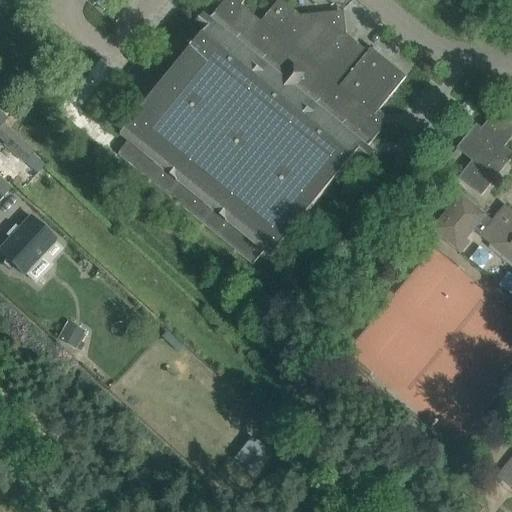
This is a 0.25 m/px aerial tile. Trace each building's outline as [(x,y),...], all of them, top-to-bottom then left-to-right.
[(368,148),(371,143),(382,130),(379,128),(382,124),(381,116),(378,113),(407,77),(372,49),(369,52),(346,34),(336,35),(335,22),(320,24),(319,14),(301,16),(281,0),(279,0),(261,22),(241,5),(245,0),(244,0),(243,2),(240,0),(229,0),(227,4),(224,2),(211,18),(204,13),(194,14),(195,24),(162,64),(173,72),(121,135),(129,141),(118,155),(252,266),(263,252),(271,259),(355,157),(365,165),(375,164),(374,153),(368,148)] [(14,134),(9,129),(3,124),(7,119),(0,112),(0,137),(6,143),(14,134)] [(477,124),(464,140),(457,149),(472,161),(459,178),(482,196),(511,158),(511,153),(504,147),(511,137),(511,126),(495,113),(482,129),(477,124)] [(0,200),(11,189),(0,179),(0,200)] [(462,195),(433,229),(444,238),(461,253),(470,242),(466,239),(473,231),(511,263),(511,210),(506,206),(493,221),(462,195)] [(10,240),(0,251),(0,254),(4,258),(3,265),(10,271),(16,269),(22,275),(24,273),(35,283),(52,265),(41,255),(55,240),(49,234),(46,231),(31,217),(20,230),(10,240)] [(67,322),(57,339),(75,349),(76,349),(80,351),(85,344),(80,341),(85,332),(67,322)] [(236,459),(254,473),(271,452),(253,438),(236,459)] [(511,456),(498,475),(511,486),(511,456)]
